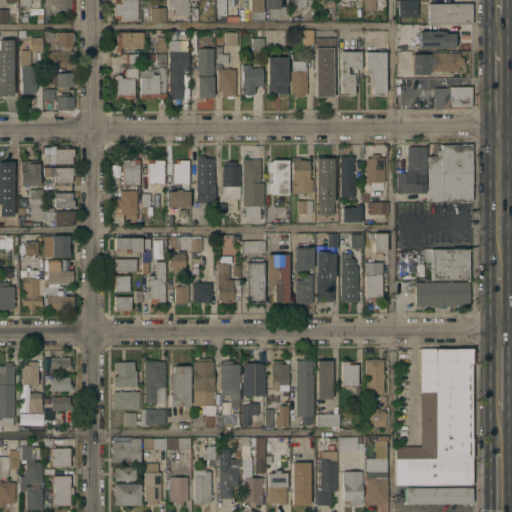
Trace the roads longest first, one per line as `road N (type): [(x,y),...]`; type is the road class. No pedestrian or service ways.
road 1 (residential): [(0,336),(511,334)]
road 2 (residential): [(93,0),(92,511)]
road 3 (residential): [(0,130),(511,131)]
